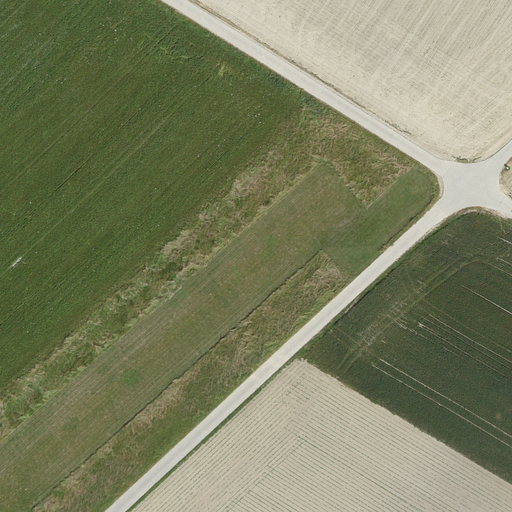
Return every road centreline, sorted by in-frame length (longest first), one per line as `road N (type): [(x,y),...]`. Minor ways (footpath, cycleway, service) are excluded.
road 1 (track): [(107,511),(511,137)]
road 2 (track): [(193,0),(511,199)]
